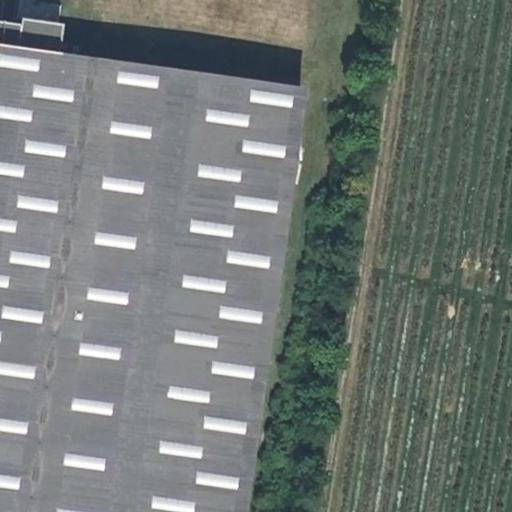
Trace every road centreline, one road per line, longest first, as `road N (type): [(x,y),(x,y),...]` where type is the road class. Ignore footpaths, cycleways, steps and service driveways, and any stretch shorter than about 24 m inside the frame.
road 1 (track): [(405,0),(329,511)]
road 2 (track): [(365,267),(511,303)]
